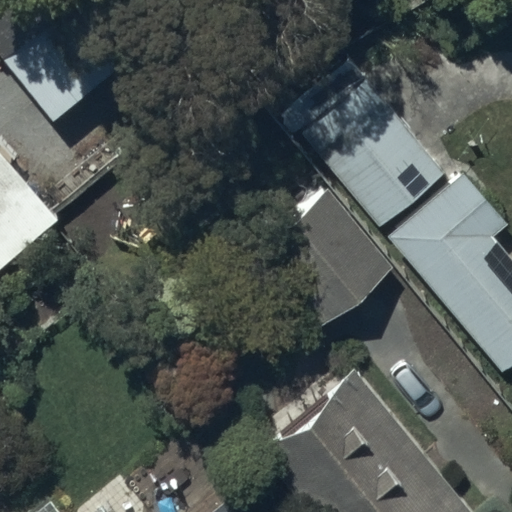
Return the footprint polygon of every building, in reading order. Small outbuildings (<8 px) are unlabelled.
[(444,164),(368,74),(304,128),(380,218),(444,164)] [(460,165),(385,230),(496,366),(511,359),(511,262),(489,234),(503,222),(460,165)] [(245,249),(311,326),(390,259),(323,182),(245,249)] [(349,369),(247,452),(296,511),(477,511),(458,488),(447,496),(433,478),(441,470),(370,383),(364,388),(349,369)] [(247,511),(226,486),(194,511),(247,511)]
